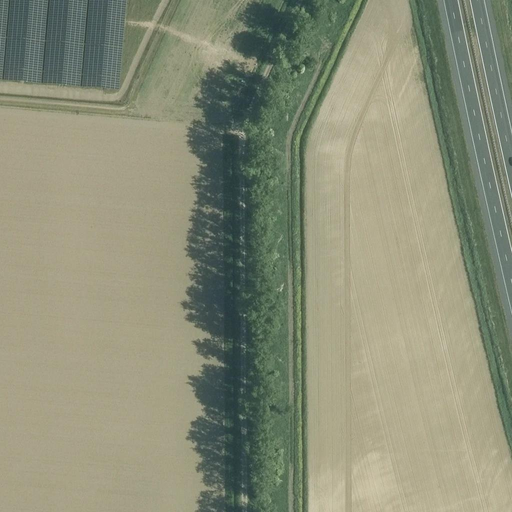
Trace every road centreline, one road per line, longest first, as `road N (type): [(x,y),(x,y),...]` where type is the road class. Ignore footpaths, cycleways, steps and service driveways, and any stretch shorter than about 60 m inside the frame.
road 1 (unclassified): [(243,511),(243,129),(301,0)]
road 2 (motorway): [(451,0),(511,284)]
road 3 (motorway): [(511,166),(477,0)]
